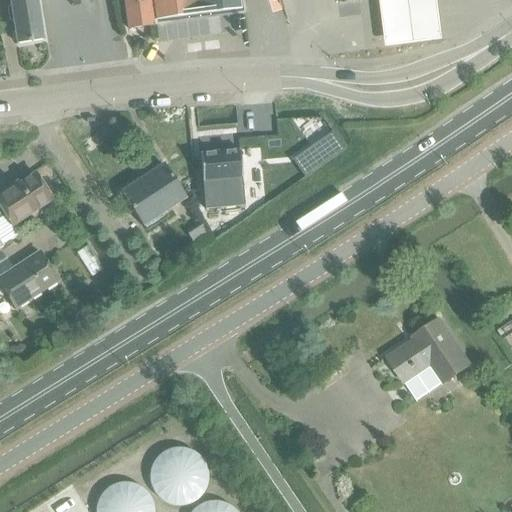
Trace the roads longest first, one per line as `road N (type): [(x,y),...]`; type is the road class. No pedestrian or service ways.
road 1 (primary): [(0,420),(511,96)]
road 2 (unclassified): [(511,142),(189,351)]
road 3 (tertiary): [(0,105),(272,76),(327,83)]
road 4 (unclassified): [(189,351),(0,469)]
road 5 (tertiary): [(327,83),(350,96),(416,98),(463,77),(505,42)]
road 6 (unclassified): [(189,351),(293,511)]
road 7 (tertiary): [(505,42),(420,73),(327,83)]
